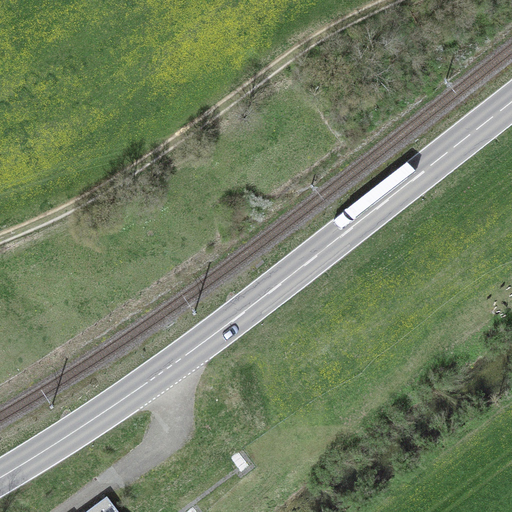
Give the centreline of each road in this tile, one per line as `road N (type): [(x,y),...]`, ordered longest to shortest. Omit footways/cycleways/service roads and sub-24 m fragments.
road 1 (primary): [(511,106),(215,338),(0,483)]
road 2 (track): [(384,0),(323,27),(138,161),(0,243)]
